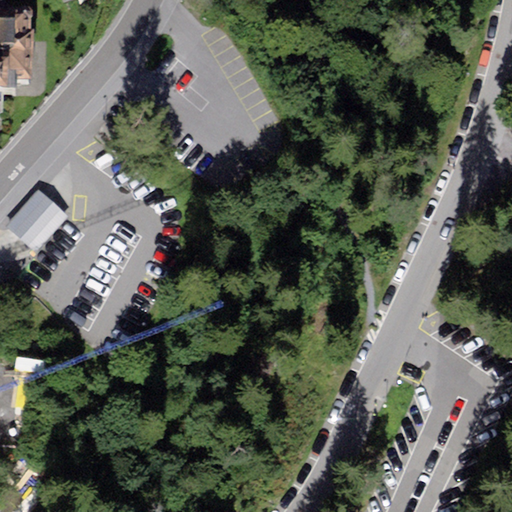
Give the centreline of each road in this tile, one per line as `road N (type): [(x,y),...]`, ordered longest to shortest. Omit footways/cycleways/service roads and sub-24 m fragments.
road 1 (residential): [(470,162),(300,511)]
road 2 (residential): [(149,0),(120,53),(0,184)]
road 3 (residential): [(470,162),(511,16)]
